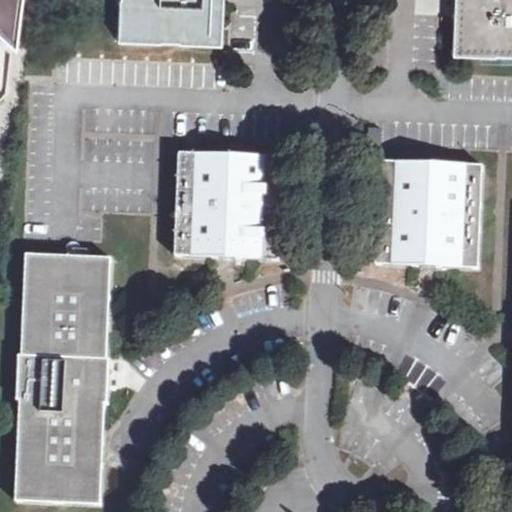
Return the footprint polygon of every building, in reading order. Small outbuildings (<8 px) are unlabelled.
[(120,0),(119,43),(221,45),(222,0),(120,0)] [(511,0),(456,0),(456,5),(454,55),(511,58),(511,0)] [(287,159),(184,155),(180,256),(231,258),(284,260),(287,159)] [(486,165),(385,161),(380,265),(432,267),(482,269),(486,165)] [(115,356),(119,257),(33,254),(28,354),(25,354),(23,399),(26,399),(21,500),(108,505),(110,449),(111,431),(113,403),(115,403),(117,368),(118,357),(115,356)]
